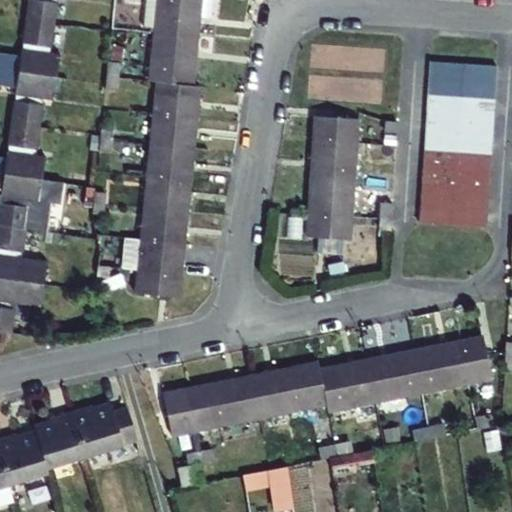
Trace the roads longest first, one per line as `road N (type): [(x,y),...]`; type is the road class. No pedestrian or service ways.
road 1 (residential): [(511,19),(314,3),(287,15),(276,35),(228,330)]
road 2 (residential): [(228,330),(461,288),(487,276),(500,252),(511,63)]
